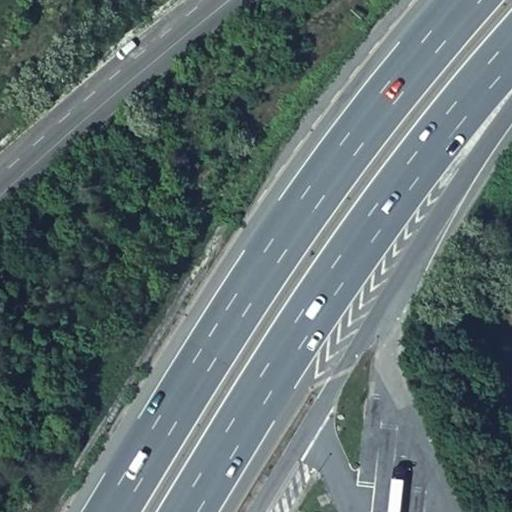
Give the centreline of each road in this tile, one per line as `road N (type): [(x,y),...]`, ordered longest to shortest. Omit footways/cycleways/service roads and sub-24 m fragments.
road 1 (trunk): [(469,0),(283,236),(113,511)]
road 2 (trunk): [(185,511),(334,280),(511,51)]
road 3 (unclassified): [(0,194),(232,0)]
